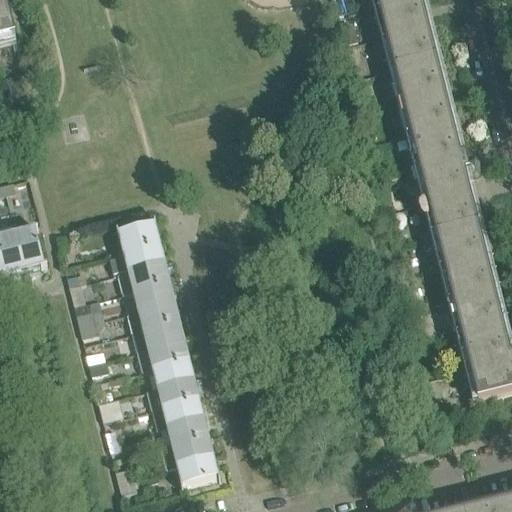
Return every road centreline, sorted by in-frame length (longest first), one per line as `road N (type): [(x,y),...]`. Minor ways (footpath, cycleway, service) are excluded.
road 1 (residential): [(287,511),(511,454)]
road 2 (residential): [(511,141),(475,0)]
